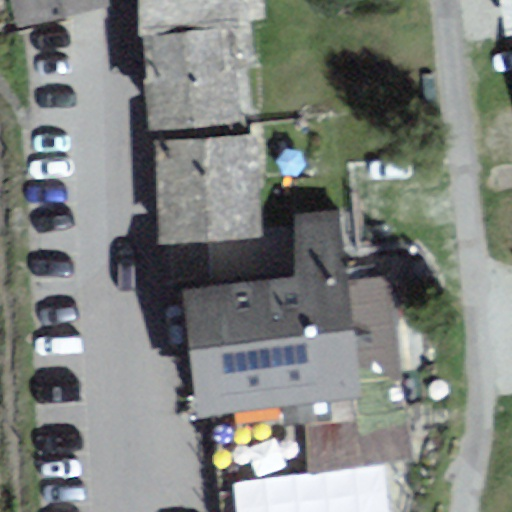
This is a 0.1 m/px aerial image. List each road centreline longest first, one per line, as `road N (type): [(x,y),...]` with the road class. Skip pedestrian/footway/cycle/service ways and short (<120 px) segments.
road 1 (residential): [(444,0),(481,348),(481,413),(464,511)]
road 2 (tertiary): [(134,0),(152,511)]
